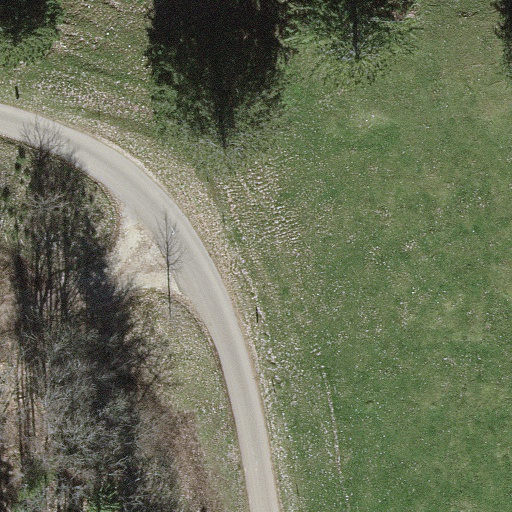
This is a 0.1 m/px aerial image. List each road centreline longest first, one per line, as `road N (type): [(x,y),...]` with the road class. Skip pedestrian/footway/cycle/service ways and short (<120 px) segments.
road 1 (unclassified): [(261,511),(227,331),(180,241),(133,193),(81,159),(0,131)]
road 2 (track): [(0,301),(180,241)]
